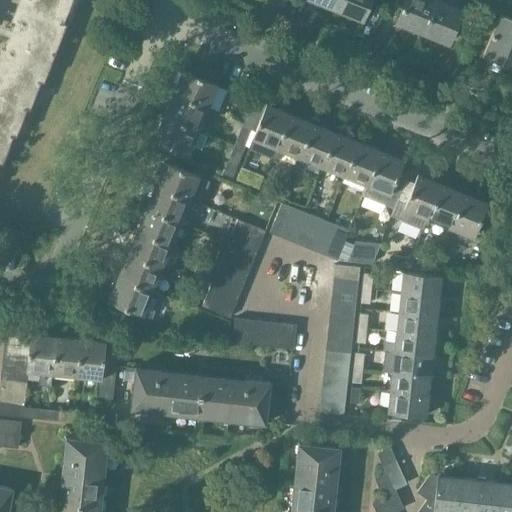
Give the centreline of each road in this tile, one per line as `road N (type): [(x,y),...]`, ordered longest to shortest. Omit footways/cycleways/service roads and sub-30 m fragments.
road 1 (residential): [(511,166),(152,20)]
road 2 (residential): [(0,280),(49,273),(152,20)]
road 3 (residential): [(272,284),(306,299),(294,419),(416,435)]
road 4 (residential): [(416,435),(459,437),(480,415),(511,342)]
